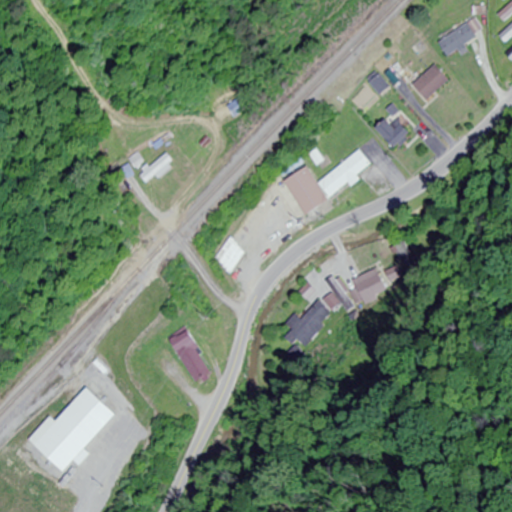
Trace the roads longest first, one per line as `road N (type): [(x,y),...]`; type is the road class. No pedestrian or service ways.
road 1 (secondary): [(511,97),(439,170),(318,234),(270,271),(165,511)]
road 2 (residential): [(412,188),(430,0)]
